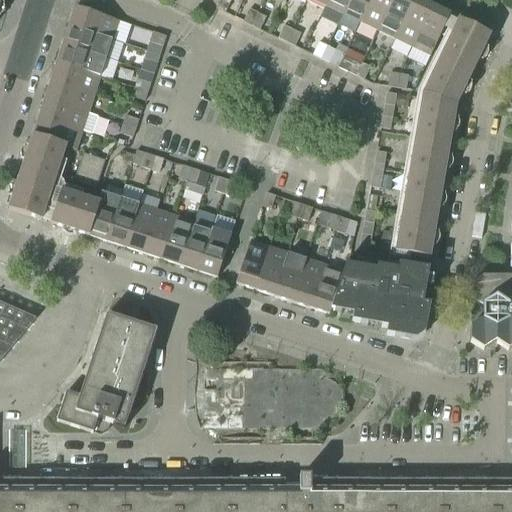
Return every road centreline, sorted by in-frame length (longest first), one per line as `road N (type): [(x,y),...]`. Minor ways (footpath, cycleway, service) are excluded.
road 1 (residential): [(442,382),(495,406),(501,438),(481,452),(174,455)]
road 2 (residential): [(511,37),(481,100),(442,382)]
road 3 (unclassified): [(442,382),(174,297)]
road 4 (residential): [(339,179),(177,126),(200,42)]
road 5 (residential): [(200,42),(359,119),(339,179)]
road 6 (residential): [(174,455),(174,297)]
road 7 (residential): [(52,451),(174,455)]
